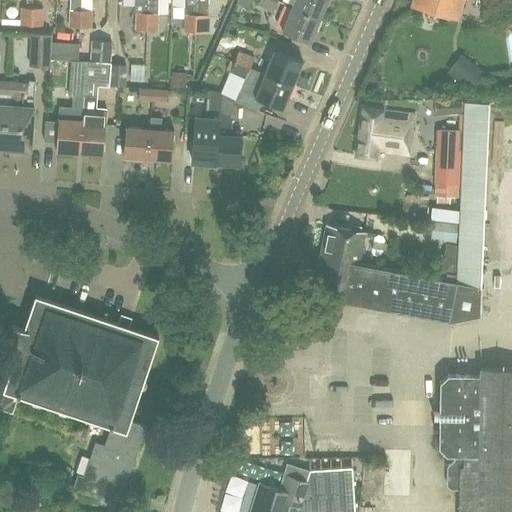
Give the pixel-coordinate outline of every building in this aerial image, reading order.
[(70,0),(70,26),(80,27),(80,26),(81,8),(81,0),(70,0)] [(147,29),(147,0),(135,0),(135,12),(136,12),(135,29),(147,29)] [(147,0),(147,29),(159,29),(159,12),(159,0),(147,0)] [(195,32),(195,0),(184,0),(184,15),(185,15),(184,32),(195,32)] [(207,16),(208,0),(195,0),(195,32),(205,33),(206,16),(207,16)] [(277,0),(259,0),(258,4),(273,11),(277,0)] [(295,0),(292,7),(320,18),(327,0),(295,0)] [(414,0),(413,4),(451,15),(459,18),(464,0),(414,0)] [(479,19),(490,21),(493,4),(481,2),(479,19)] [(21,6),(20,24),(32,25),(33,7),(21,6)] [(33,7),(32,25),(43,25),(44,8),(33,7)] [(311,42),(320,18),(292,7),(283,31),(311,42)] [(80,26),(92,26),(93,9),(81,8),(80,26)] [(31,32),(30,65),(51,65),(51,58),(51,39),(52,32),(31,32)] [(51,39),(51,58),(72,59),(77,60),(78,41),(51,39)] [(90,61),(110,63),(112,63),(113,40),(92,39),(90,61)] [(234,61),(251,68),(256,57),(239,50),(234,61)] [(266,74),(293,85),(303,61),(275,50),(266,74)] [(84,94),(84,93),(85,83),(87,61),(87,60),(77,60),(72,59),(69,95),(72,95),(73,93),(84,94)] [(110,63),(90,61),(87,61),(85,83),(110,85),(112,63),(110,63)] [(293,85),(266,74),(251,68),(234,61),(230,71),(246,78),(240,90),(239,90),(236,98),(235,101),(240,102),(259,110),(263,101),(283,109),(293,85)] [(127,64),(112,63),(110,85),(118,85),(126,86),(127,64)] [(4,122),(3,147),(10,148),(9,152),(22,152),(26,149),(30,149),(33,106),(36,81),(29,80),(29,83),(13,82),(10,122),(4,122)] [(10,122),(13,82),(0,81),(0,146),(3,147),(4,122),(10,122)] [(153,90),(144,90),(139,89),(139,100),(153,100),(153,90)] [(168,91),(153,90),(153,100),(167,101),(168,91)] [(209,99),(221,100),(222,92),(214,90),(210,90),(209,99)] [(236,98),(222,92),(220,113),(216,162),(240,164),(242,136),(232,135),(233,119),(239,119),(240,102),(235,101),(236,98)] [(79,153),(84,95),(73,94),(72,106),(59,105),(58,122),(46,121),(44,141),(56,143),(56,151),(79,153)] [(84,94),(84,95),(79,153),(103,155),(107,108),(97,107),(98,95),(84,94)] [(437,115),(462,114),(462,98),(436,99),(437,115)] [(410,150),(414,112),(363,106),(357,154),(377,157),(379,146),(410,150)] [(192,161),(216,162),(220,113),(205,112),(205,118),(190,116),(188,142),(194,142),(192,161)] [(148,158),(173,159),(175,131),(161,130),(162,118),(151,117),(150,129),(148,158)] [(148,158),(150,129),(126,128),(124,156),(148,158)] [(458,151),(458,130),(437,129),(436,150),(437,150),(436,181),(459,182),(461,151),(458,151)] [(459,256),(458,281),(360,263),(366,232),(328,224),(314,296),(353,303),(353,302),(450,321),(480,316),(483,257),(459,256)] [(131,421),(142,389),(144,389),(145,388),(146,386),(147,385),(147,384),(147,382),(146,381),(145,379),(160,337),(130,327),(133,318),(122,315),(119,323),(37,295),(25,328),(13,324),(4,352),(16,356),(8,381),(0,378),(0,407),(12,412),(18,395),(32,399),(32,405),(41,408),(44,404),(59,409),(59,415),(68,418),(71,413),(86,418),(85,423),(93,426),(97,422),(110,427),(127,433),(131,421)] [(511,511),(511,367),(482,367),(481,374),(449,373),(441,382),(440,446),(448,454),(457,454),(457,459),(449,466),(448,484),(451,488),(461,488),(460,511),(511,511)] [(103,447),(135,458),(146,426),(131,421),(127,433),(110,427),(103,447)] [(73,488),(120,504),(135,458),(103,447),(95,444),(84,478),(77,475),(73,488)] [(355,511),(353,466),(311,469),(310,472),(304,470),(301,478),(286,473),(281,488),(262,482),(252,511),(355,511)]
